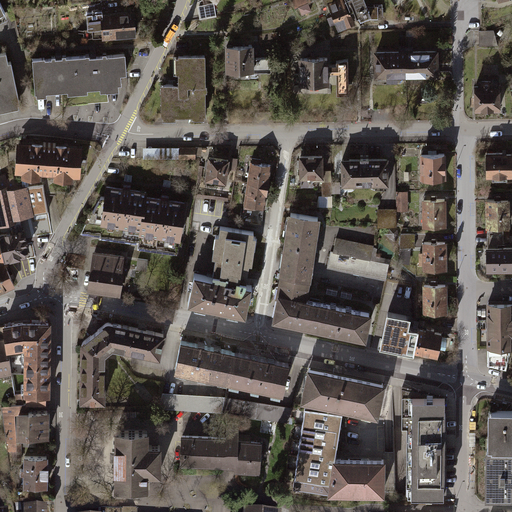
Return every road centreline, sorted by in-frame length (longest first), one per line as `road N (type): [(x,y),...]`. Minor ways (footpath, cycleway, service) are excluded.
road 1 (residential): [(65,297),(62,511)]
road 2 (tertiary): [(257,334),(466,380)]
road 3 (residential): [(289,132),(257,334)]
road 4 (tertiary): [(65,297),(257,334)]
road 5 (residential): [(117,133),(51,250),(46,295)]
road 6 (residential): [(289,132),(461,129)]
road 7 (residential): [(117,133),(289,132)]
road 8 (residential): [(461,129),(466,288)]
road 9 (residential): [(181,0),(117,133)]
road 10 (residential): [(466,380),(464,511)]
road 11 (residential): [(457,5),(461,129)]
